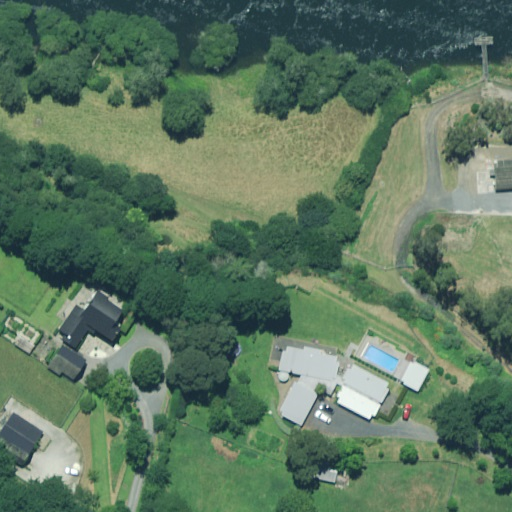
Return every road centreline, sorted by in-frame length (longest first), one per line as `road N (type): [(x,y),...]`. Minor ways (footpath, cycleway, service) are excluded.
road 1 (track): [(411,279),(283,246),(156,192),(0,155)]
road 2 (unclassified): [(511,372),(425,297),(401,257),(410,225),(435,204),(511,205)]
